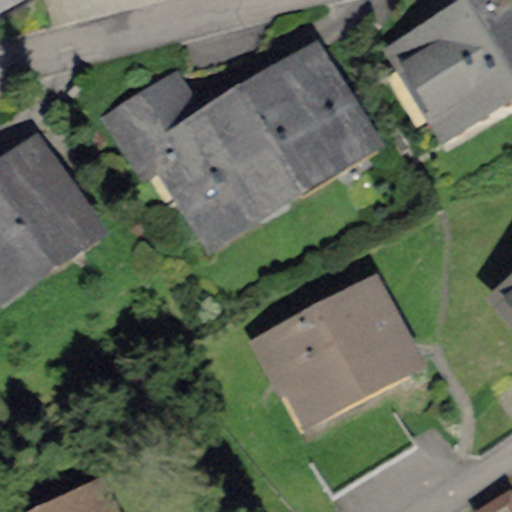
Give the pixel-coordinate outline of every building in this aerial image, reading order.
[(0,0),(0,18),(26,0),(0,0)] [(511,108),(511,0),(508,0),(389,62),(435,149),(511,108)] [(134,182),(192,275),(365,166),(306,74),(134,182)] [(32,153),(0,173),(0,303),(91,246),(32,153)] [(511,290),(463,332),(511,389),(511,290)] [(384,296),(262,358),(303,439),(346,417),(386,397),(426,377),(384,296)] [(346,417),(380,481),(424,456),(386,397),(346,417)] [(338,503),(380,481),(346,417),(303,439),(338,503)] [(140,511),(109,465),(35,511),(140,511)]
